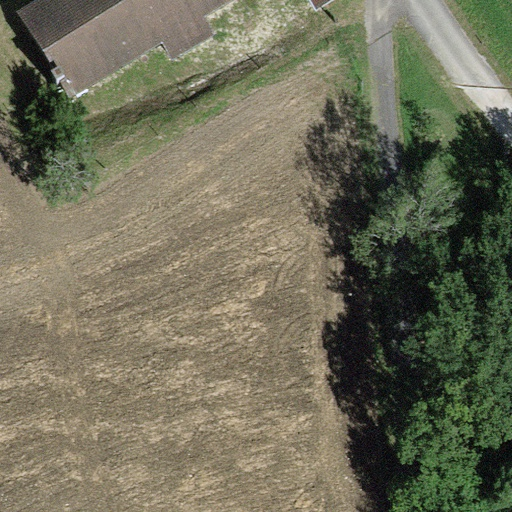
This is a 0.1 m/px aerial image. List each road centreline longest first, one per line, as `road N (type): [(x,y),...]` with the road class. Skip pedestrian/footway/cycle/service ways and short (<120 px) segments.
road 1 (track): [(428,511),(384,0)]
road 2 (track): [(410,0),(511,132)]
